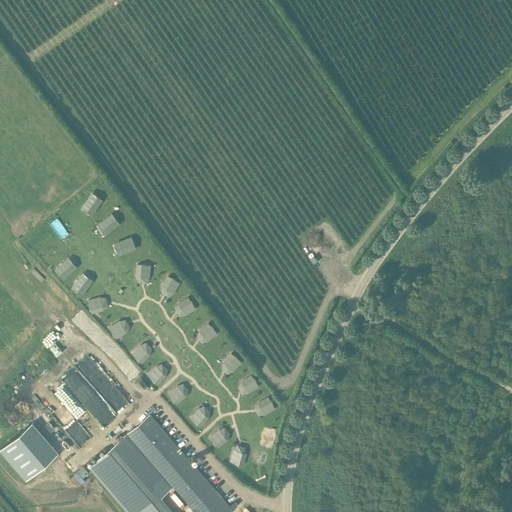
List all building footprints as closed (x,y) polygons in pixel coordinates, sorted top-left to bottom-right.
[(45,356),(35,363),(42,372),(51,364),(45,356)] [(90,438),(132,404),(120,390),(105,402),(75,365),(49,387),(90,438)] [(150,413),(127,433),(133,441),(194,511),(229,511),(232,509),(157,421),(150,413)] [(38,420),(2,447),(26,479),(62,453),(38,420)] [(173,511),(159,494),(165,488),(121,438),(88,467),(126,511),(173,511)]
